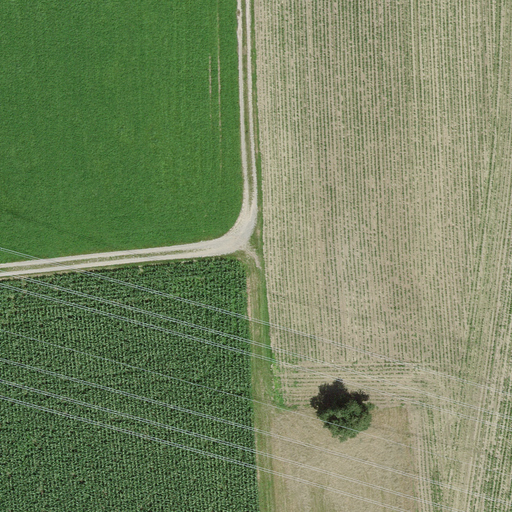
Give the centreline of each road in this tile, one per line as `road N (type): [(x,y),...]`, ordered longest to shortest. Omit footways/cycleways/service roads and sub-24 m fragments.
road 1 (track): [(261,511),(248,246)]
road 2 (track): [(0,269),(248,246)]
road 3 (track): [(248,246),(243,0)]
